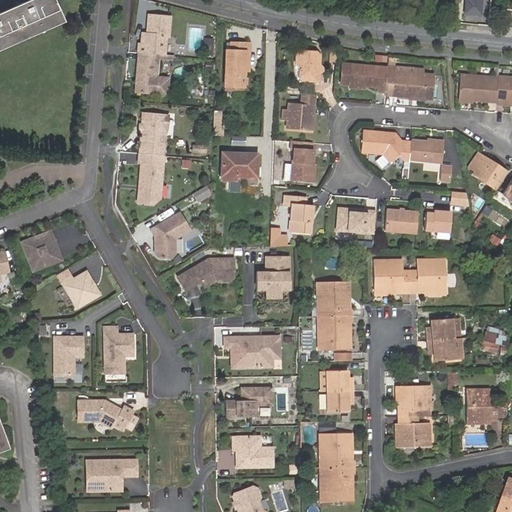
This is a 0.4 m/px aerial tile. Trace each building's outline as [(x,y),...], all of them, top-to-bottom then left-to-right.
[(51,0),(30,0),(0,13),(0,45),(60,20),(51,0)] [(490,19),(491,10),(478,8),(477,17),(490,19)] [(139,43),(139,52),(160,53),(165,54),(166,36),(169,35),(170,16),(149,14),(147,36),(143,36),(142,43),(139,43)] [(240,89),(241,45),(231,44),(231,53),(226,53),(224,88),(240,89)] [(251,45),(241,45),(240,89),(244,89),(245,72),(246,54),(250,54),(251,45)] [(295,49),(294,64),(298,69),(297,76),(302,81),(319,81),(319,70),(315,66),(316,50),(295,49)] [(160,53),(139,52),(135,92),(157,94),(158,76),(160,53)] [(349,85),(351,65),(342,64),(340,84),(349,85)] [(386,80),(387,68),(351,65),(349,85),(362,86),(376,88),(376,92),(385,93),(386,80)] [(396,67),(388,67),(387,68),(386,80),(395,81),(394,96),(407,97),(425,99),(426,78),(424,78),(424,74),(422,74),(422,70),(415,70),(415,73),(396,71),(396,67)] [(433,75),(424,74),(424,78),(426,78),(425,99),(431,99),(433,75)] [(471,99),(495,102),(497,79),(461,75),(458,98),(471,99)] [(168,94),(169,77),(158,76),(157,94),(168,94)] [(511,77),(497,76),(497,79),(495,102),(495,104),(503,105),(503,102),(511,102),(511,77)] [(314,94),(300,93),(299,104),(287,103),(287,111),(286,119),(285,128),(303,130),(304,98),(313,98),(314,94)] [(311,130),(313,98),(304,98),(303,130),(311,130)] [(142,112),(139,152),(142,153),(163,154),(165,127),(162,127),(163,114),(142,112)] [(221,130),(214,130),(213,138),(223,138),(224,130),(221,130)] [(404,159),(408,160),(410,141),(410,140),(399,140),(392,132),(388,132),(388,134),(383,134),(384,132),(361,130),(359,150),(382,153),(389,161),(399,154),(404,159)] [(312,141),(292,140),(292,149),(295,149),(294,164),(293,179),(311,181),(313,165),(314,150),(311,150),(312,141)] [(425,141),(410,140),(410,141),(408,160),(440,162),(442,143),(425,141)] [(206,152),(206,145),(192,144),(192,152),(206,152)] [(469,173),(492,187),(503,170),(495,165),(493,167),(484,162),(486,159),(474,151),(466,165),(472,168),(469,173)] [(161,198),(164,154),(163,154),(142,153),(139,196),(144,204),(153,205),(161,198)] [(234,180),(238,180),(238,156),(221,156),(220,183),(234,184),(234,180)] [(238,156),(238,180),(255,181),(256,157),(238,156)] [(293,179),(294,164),(286,164),(285,179),(293,179)] [(441,165),(439,180),(449,181),(450,166),(441,165)] [(511,200),(511,178),(502,194),(511,200)] [(198,199),(211,191),(207,185),(194,192),(198,199)] [(464,193),(450,192),(449,204),(467,206),(465,199),(464,193)] [(291,233),(299,234),(301,197),(285,196),(285,207),(292,208),(291,233)] [(301,197),(299,234),(312,235),(313,206),(306,206),(306,197),(301,197)] [(373,239),(373,231),(375,211),(339,208),(338,228),(358,230),(357,238),(373,239)] [(383,230),(415,233),(417,212),(385,209),(383,230)] [(433,213),(425,212),(423,230),(449,232),(451,212),(439,211),(433,210),(433,213)] [(181,211),(152,229),(156,235),(157,255),(161,258),(173,257),(176,252),(176,238),(191,229),(181,211)] [(287,244),(287,236),(277,235),(277,228),(270,227),(269,242),(287,244)] [(52,232),(23,241),(33,269),(61,260),(52,232)] [(0,280),(1,279),(0,275),(0,273),(9,271),(5,252),(0,252),(0,280)] [(287,254),(263,254),(263,269),(254,269),(255,287),(264,286),(267,290),(274,290),(277,286),(287,286),(287,254)] [(410,293),(409,271),(403,271),(402,260),(374,261),(374,293),(396,293),(410,293)] [(417,271),(409,271),(410,293),(423,293),(446,292),(446,260),(417,260),(417,271)] [(208,261),(178,278),(186,291),(202,282),(206,289),(216,282),(230,282),(233,279),(233,261),(208,261)] [(74,274),(62,280),(77,306),(101,293),(87,270),(75,276),(74,274)] [(322,316),(352,316),(352,309),(350,309),(347,309),(346,299),(350,299),(350,283),(318,283),(318,293),(322,294),(322,316)] [(288,296),(287,286),(277,286),(274,290),(267,290),(264,286),(255,287),(255,297),(288,296)] [(352,323),(352,316),(322,316),(322,339),(318,339),(318,351),(351,350),(351,332),(347,332),(346,323),(351,323),(352,323)] [(427,341),(453,339),(452,319),(432,321),(432,327),(432,333),(427,334),(427,341)] [(48,335),(48,324),(39,325),(40,335),(48,335)] [(117,327),(104,327),(105,374),(123,373),(123,356),(133,356),(132,335),(117,335),(117,327)] [(484,333),(482,341),(495,344),(497,336),(484,333)] [(84,337),(56,336),(55,373),(75,374),(74,356),(84,356),(84,337)] [(226,348),(232,348),(235,348),(236,367),(261,367),(261,359),(273,358),(281,358),(280,336),(226,338),(226,348)] [(461,338),(453,339),(454,360),(463,359),(461,338)] [(454,360),(453,339),(427,341),(427,348),(433,348),(433,355),(434,361),(454,360)] [(495,353),(497,346),(483,343),(481,350),(495,353)] [(336,353),(336,361),(351,361),(351,353),(336,353)] [(261,359),(261,367),(274,366),(273,358),(261,359)] [(327,391),(354,391),(353,384),(348,384),(348,378),(347,371),(326,372),(327,391)] [(457,371),(448,371),(448,389),(457,389),(457,371)] [(399,404),(400,417),(417,417),(418,410),(430,409),(429,386),(396,386),(396,399),(399,399),(399,404)] [(225,401),(225,417),(256,417),(256,405),(272,405),(272,387),(241,388),(241,400),(225,401)] [(478,421),(490,421),(497,421),(497,403),(491,403),(490,389),(466,389),(467,424),(478,424),(478,421)] [(354,399),(354,391),(327,391),(327,412),(348,412),(348,405),(348,398),(354,399)] [(105,401),(79,401),(79,421),(98,421),(110,428),(112,424),(121,429),(131,410),(123,406),(120,409),(105,401)] [(497,403),(497,417),(506,417),(506,402),(497,403)] [(417,417),(400,417),(400,424),(400,436),(396,436),(396,448),(430,447),(430,423),(417,424),(417,417)] [(340,421),(319,421),(320,430),(340,430),(340,421)] [(65,439),(64,425),(55,426),(56,440),(65,439)] [(325,468),(354,467),(353,461),(352,461),(348,461),(348,452),(352,451),(351,433),(320,434),(320,445),(325,445),(325,468)] [(238,437),(238,449),(236,449),(236,467),(272,466),(272,446),(260,446),(260,436),(238,437)] [(128,460),(85,460),(85,475),(90,475),(91,490),(120,490),(120,476),(128,476),(128,460)] [(354,475),(354,467),(325,468),(325,490),(321,490),(321,501),(353,501),(352,484),(348,484),(348,475),(352,475),(354,475)] [(511,477),(509,476),(502,496),(511,499),(511,477)] [(240,511),(265,511),(264,511),(260,502),(261,498),(258,489),(253,487),(240,492),(236,494),(235,498),(235,499),(240,511)] [(511,511),(511,499),(502,496),(496,511),(511,511)]
